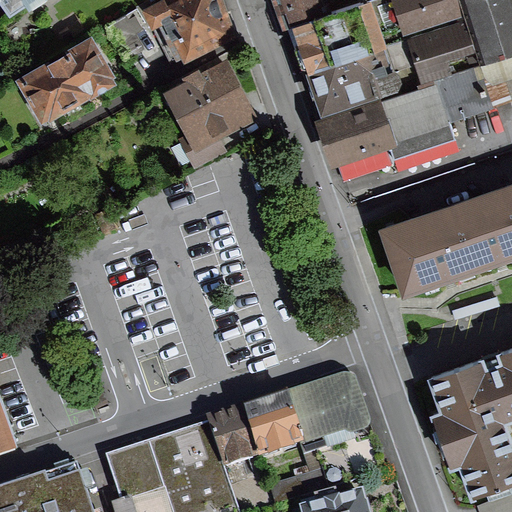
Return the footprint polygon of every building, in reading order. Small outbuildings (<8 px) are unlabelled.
[(39,0),(0,0),(10,13),(26,1),(30,7),(39,0)] [(185,59),(223,38),(220,33),(235,25),(225,0),(145,0),(140,3),(171,59),(182,54),(185,59)] [(274,0),(283,23),(292,20),(291,15),(332,0),(274,0)] [(387,34),(375,0),(332,0),(291,15),(292,20),(307,62),(382,36),(387,34)] [(390,0),(400,28),(464,8),(461,0),(390,0)] [(511,0),(461,0),(464,8),(466,15),(481,61),(511,50),(511,0)] [(148,25),(136,6),(106,23),(122,52),(142,40),(136,31),(148,25)] [(407,34),(407,36),(385,43),(382,36),(307,62),(304,63),(320,109),(419,74),(421,80),(481,61),(466,15),(407,34)] [(91,31),(15,76),(42,122),(118,77),(91,31)] [(511,50),(481,61),(421,80),(313,114),(328,163),(389,144),(393,155),(456,134),(451,119),(511,99),(511,92),(507,77),(511,75),(511,50)] [(229,55),(165,89),(190,134),(179,139),(196,171),(231,153),(222,137),(262,115),(229,55)] [(511,195),(505,177),(442,199),(467,269),(511,253),(511,195)] [(442,199),(379,221),(404,291),(467,269),(442,199)] [(107,207),(94,213),(102,231),(115,226),(107,207)] [(496,294),(451,308),(454,319),(499,304),(496,294)] [(25,315),(27,334),(51,332),(50,313),(25,315)] [(472,495),(511,480),(511,430),(507,415),(511,413),(511,341),(428,372),(439,404),(429,407),(450,464),(460,460),(472,495)] [(283,393),(300,447),(306,465),(293,470),(295,476),(269,485),(275,503),(378,468),(365,429),(367,428),(370,424),(370,420),(369,416),(357,379),(354,375),(351,373),(347,372),(342,373),(283,393)] [(260,460),(300,447),(283,393),(242,407),(258,453),(260,460)] [(207,421),(223,468),(252,458),(252,455),(258,453),(242,407),(241,402),(204,415),(207,421)] [(0,448),(15,442),(0,403),(0,448)] [(207,421),(149,440),(173,511),(237,511),(223,468),(207,421)] [(173,511),(149,440),(99,457),(114,502),(110,503),(112,511),(173,511)] [(100,511),(100,509),(92,511),(85,491),(93,488),(87,470),(79,472),(75,459),(0,483),(0,511),(100,511)] [(300,511),(370,511),(364,488),(337,495),(335,488),(313,494),(315,501),(298,506),(300,511)]
